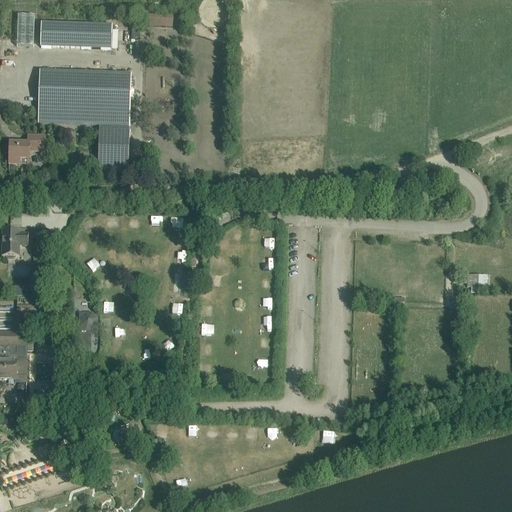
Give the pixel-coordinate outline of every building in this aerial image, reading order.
[(34,17),(18,17),(17,47),(33,48),(34,17)] [(113,28),(42,25),(41,49),(112,52),(113,28)] [(131,77),(50,73),(40,72),(38,125),(48,125),(129,129),(131,77)] [(130,129),(99,129),(98,170),(129,170),(130,129)] [(46,137),(38,137),(28,137),(28,144),(10,143),(9,165),(28,166),(29,154),(45,154),(46,137)] [(20,231),(2,230),(2,257),(5,257),(8,260),(14,260),(16,258),(20,258),(20,247),(28,247),(29,235),(20,236),(20,231)] [(181,291),(193,292),(194,278),(182,277),(181,291)] [(487,278),(467,277),(467,290),(486,290),(487,278)] [(14,297),(31,297),(31,286),(14,286),(14,297)] [(14,334),(0,333),(0,380),(16,381),(17,383),(19,384),(23,384),(25,383),(26,383),(27,352),(27,341),(27,312),(14,312),(14,334)] [(85,333),(93,333),(98,328),(98,320),(93,314),(85,314),(79,320),(79,328),(85,333)]
